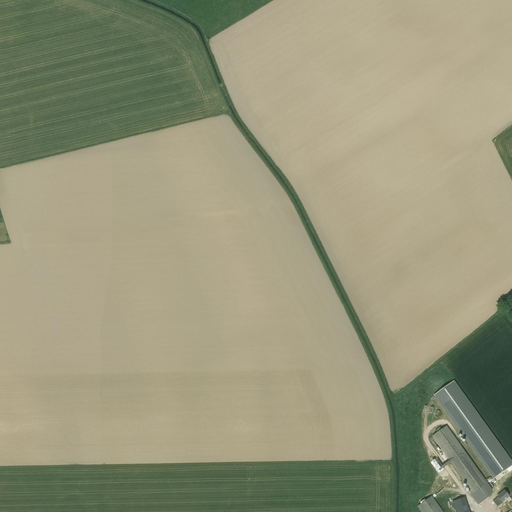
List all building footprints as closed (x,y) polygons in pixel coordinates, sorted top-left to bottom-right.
[(511,462),(454,381),(434,396),(493,479),(511,465),(511,462)] [(492,490),(488,483),(446,426),(432,436),(470,490),(469,490),(472,494),(470,495),(478,505),(479,504),(491,495),(492,490)] [(498,497),(496,499),(493,502),(498,507),(503,503),(502,503),(509,497),(504,491),(497,497),(498,497)] [(442,511),(432,497),(417,507),(420,511),(442,511)] [(469,511),(468,505),(465,498),(452,502),(455,511),(469,511)]
